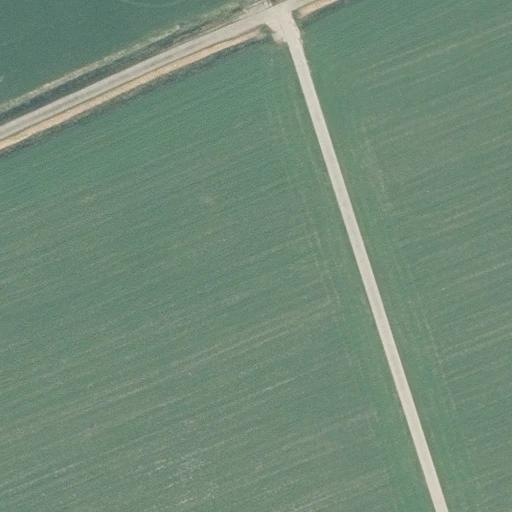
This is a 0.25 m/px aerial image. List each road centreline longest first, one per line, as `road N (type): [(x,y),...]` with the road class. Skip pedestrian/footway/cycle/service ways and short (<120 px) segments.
road 1 (unclassified): [(441,511),(286,14)]
road 2 (unclassified): [(0,138),(286,14)]
